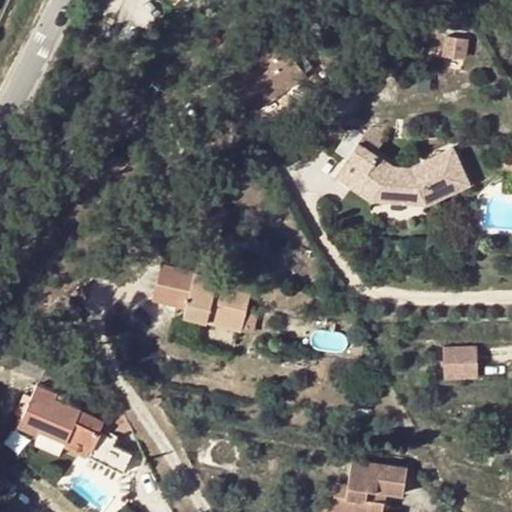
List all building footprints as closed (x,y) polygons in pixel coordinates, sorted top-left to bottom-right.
[(280,35),(291,53),(300,46),(289,29),(280,35)] [(465,37),(445,34),(443,52),(463,56),(465,37)] [(254,106),(246,112),(255,126),(292,101),(282,86),(303,72),(291,53),(280,35),(230,69),(254,106)] [(472,181),(455,144),(410,165),(395,164),(356,141),(335,174),(370,197),(383,198),(391,186),(409,186),(414,200),(430,201),(472,181)] [(503,170),(511,171),(511,158),(503,158),(503,170)] [(391,186),(383,198),(414,200),(409,186),(391,186)] [(215,201),(205,222),(219,229),(229,210),(215,201)] [(259,240),(235,233),(232,244),(255,252),(259,240)] [(253,285),(196,270),(185,311),(243,327),(253,285)] [(472,342),(438,342),(438,372),(472,372),(472,342)] [(53,373),(23,359),(19,368),(50,381),(53,373)] [(59,391),(38,382),(19,424),(38,433),(41,426),(67,439),(65,444),(121,471),(130,452),(111,444),(115,435),(99,427),(102,419),(80,409),(81,407),(57,396),(59,391)] [(374,488),(384,490),(401,494),(405,466),(351,456),(347,482),(335,480),(330,505),(320,503),(318,511),(389,511),(390,511),(380,509),(382,499),(373,497),(374,488)] [(382,499),(384,490),(374,488),(373,497),(382,499)]
